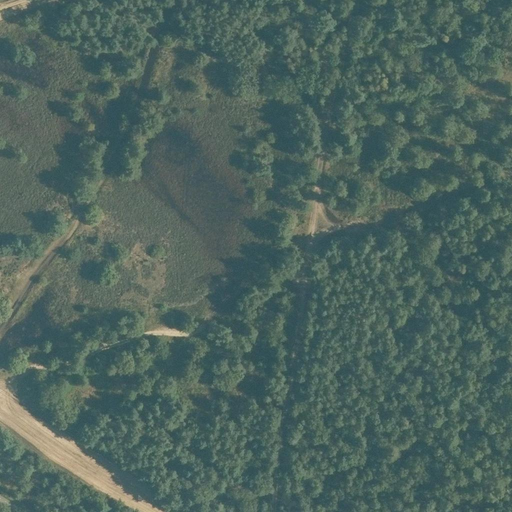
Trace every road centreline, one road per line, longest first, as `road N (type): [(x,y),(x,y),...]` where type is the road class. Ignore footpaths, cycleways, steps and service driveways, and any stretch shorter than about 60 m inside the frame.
road 1 (track): [(273,511),(355,0)]
road 2 (track): [(172,0),(138,103),(80,217),(0,334)]
road 3 (track): [(0,388),(22,371),(102,346),(196,331),(288,264),(308,262)]
road 4 (track): [(313,229),(369,226),(511,171)]
road 5 (track): [(167,511),(0,400)]
